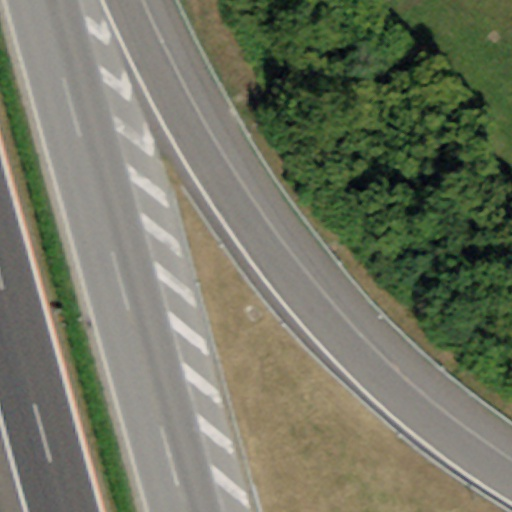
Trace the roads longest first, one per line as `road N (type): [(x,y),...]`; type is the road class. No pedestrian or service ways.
road 1 (motorway): [(511,483),(363,372),(283,286),(180,126),(122,0)]
road 2 (motorway): [(183,511),(40,0)]
road 3 (motorway): [(0,288),(61,511)]
